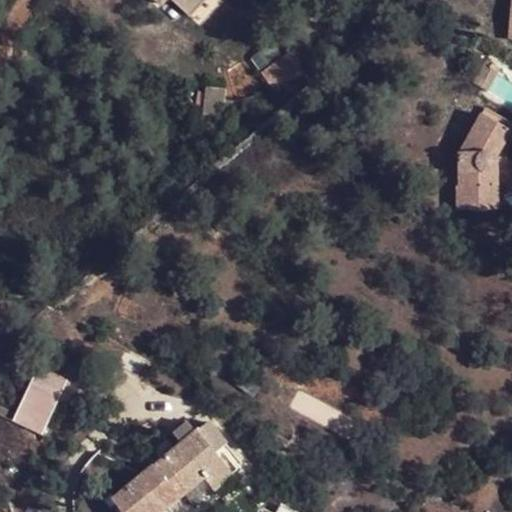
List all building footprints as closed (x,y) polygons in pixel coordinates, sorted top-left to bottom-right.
[(152,0),(164,10),(171,2),(192,20),(209,0),(152,0)] [(270,92),(305,72),(293,51),(258,71),(270,92)] [(204,86),(202,115),(222,117),(225,88),(204,86)] [(511,132),(511,124),(486,109),(467,139),(461,151),(463,183),(450,185),(451,209),(499,208),(497,158),(511,132)] [(386,180),(379,195),(409,213),(417,197),(386,180)] [(9,417),(42,435),(72,382),(39,363),(9,417)] [(199,422),(136,473),(181,495),(204,476),(228,458),(199,422)] [(228,458),(204,476),(214,490),(239,471),(228,458)] [(158,511),(181,495),(136,473),(112,491),(127,511),(158,511)]
